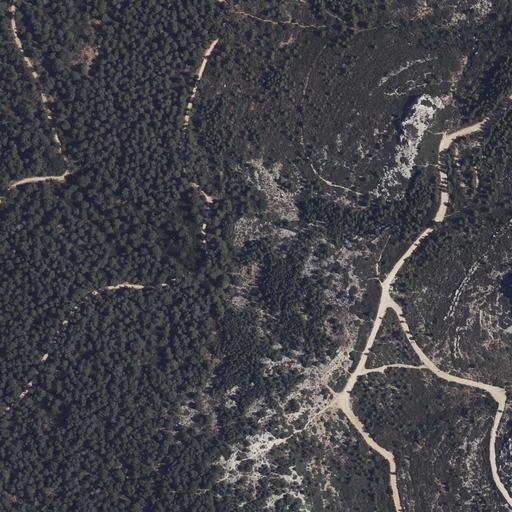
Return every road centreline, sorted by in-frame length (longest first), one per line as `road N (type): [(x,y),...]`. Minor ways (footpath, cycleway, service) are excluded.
road 1 (track): [(0,415),(18,401),(80,301),(116,286),(169,283),(204,265),(210,202),(180,155),(196,84),(227,20),(219,0)]
road 2 (track): [(511,503),(494,470),(500,397),(429,365),(397,308),(384,303)]
road 3 (track): [(0,200),(19,182),(61,178),(68,170),(19,44),(15,0)]
road 4 (track): [(384,303),(391,274),(439,217),(444,145),(511,99)]
road 5 (track): [(399,511),(393,462),(344,404),(384,303)]
